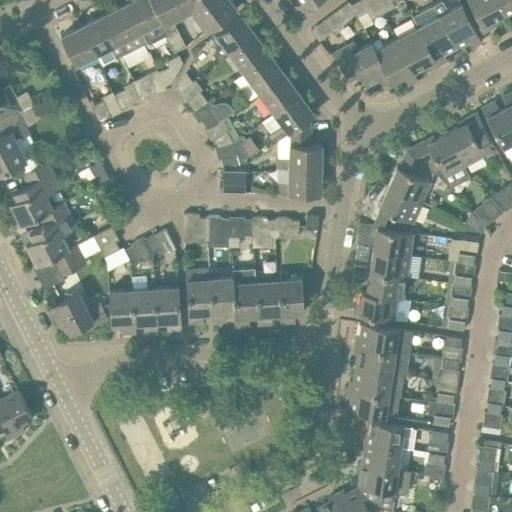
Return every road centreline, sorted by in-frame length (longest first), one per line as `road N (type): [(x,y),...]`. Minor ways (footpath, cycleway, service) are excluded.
road 1 (residential): [(61,388),(118,359),(319,347)]
road 2 (residential): [(212,511),(287,476),(300,460),(319,347)]
road 3 (residential): [(319,347),(340,203),(364,136)]
road 4 (residential): [(364,136),(511,58)]
road 5 (unclassified): [(123,511),(61,388)]
road 6 (unclassified): [(61,388),(0,271)]
road 7 (residential): [(288,37),(364,136)]
